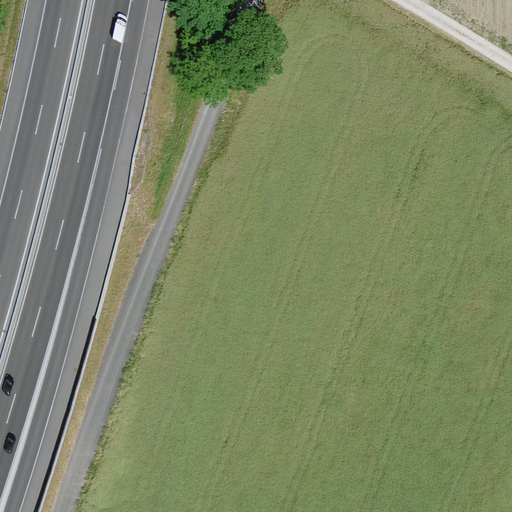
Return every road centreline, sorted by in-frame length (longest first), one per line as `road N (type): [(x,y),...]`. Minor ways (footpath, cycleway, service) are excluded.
road 1 (track): [(63,511),(250,0)]
road 2 (motorway): [(11,511),(58,353),(81,145)]
road 3 (motorway): [(0,443),(81,145)]
road 4 (motorway): [(63,0),(0,273)]
road 5 (motorway): [(81,145),(112,0)]
road 6 (track): [(405,0),(511,64)]
